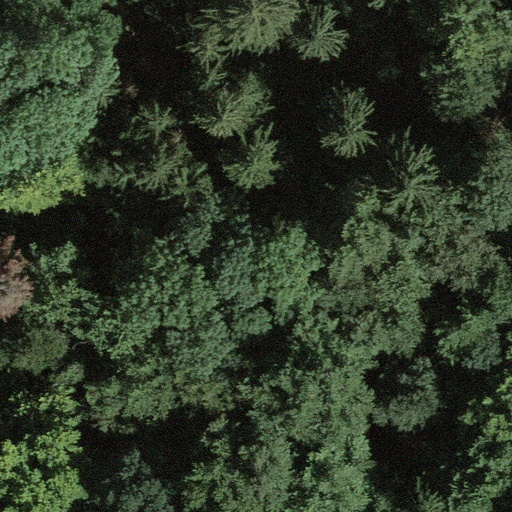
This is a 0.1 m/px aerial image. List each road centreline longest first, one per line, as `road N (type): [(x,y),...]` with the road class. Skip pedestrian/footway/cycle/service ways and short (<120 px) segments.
road 1 (track): [(490,511),(336,363),(304,299),(272,165),(279,0)]
road 2 (track): [(304,299),(301,445),(160,454),(0,414)]
